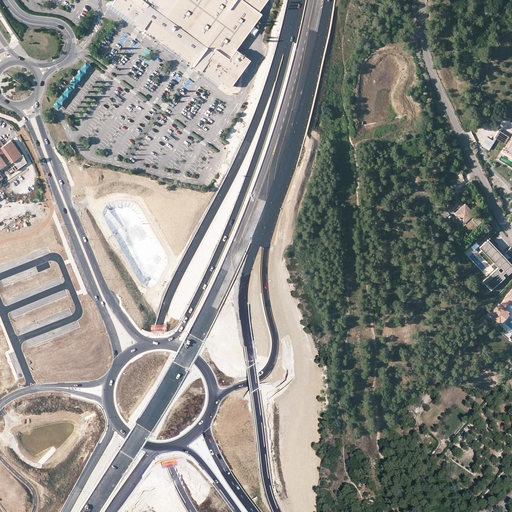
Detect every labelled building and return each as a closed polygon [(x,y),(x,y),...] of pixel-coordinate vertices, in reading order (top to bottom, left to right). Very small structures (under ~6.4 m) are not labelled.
[(114,0),(111,5),(136,23),(136,22),(145,29),(144,29),(190,63),(191,62),(203,71),(202,72),(220,85),(222,82),(232,85),(237,87),(241,72),(246,57),(235,50),(261,15),(259,13),(267,0),(145,0),(145,2),(142,0),(114,0)] [(246,57),(241,72),(250,61),(246,57)] [(190,63),(202,72),(203,71),(191,62),(190,63)] [(89,68),(83,64),(56,103),(61,107),(89,68)] [(229,127),(221,140),(231,147),(239,133),(229,127)] [(511,139),(510,142),(507,140),(509,137),(499,130),(494,137),(496,138),(505,144),(506,143),(509,144),(505,150),(511,154),(511,139)] [(489,150),(494,142),(492,140),(488,137),(482,146),(489,150)] [(0,148),(4,154),(10,162),(8,164),(14,172),(16,171),(15,170),(19,167),(20,168),(26,164),(22,156),(21,156),(11,141),(4,146),(3,146),(0,148)] [(456,196),(445,207),(447,209),(449,211),(451,213),(457,207),(458,208),(454,212),(463,223),(467,219),(468,221),(460,228),(466,234),(473,227),(472,226),(475,223),(476,224),(482,219),(477,213),(470,219),(469,217),(474,213),(464,202),(461,206),(459,205),(462,203),(456,196)] [(447,209),(446,210),(444,208),(441,212),(446,217),(449,214),(448,212),(449,211),(447,209)] [(503,255),(504,254),(490,238),(488,239),(481,245),(500,267),(503,270),(500,273),(497,270),(496,271),(495,270),(494,270),(495,272),(483,282),(491,290),(505,277),(503,275),(505,272),(508,275),(511,270),(511,267),(501,256),(503,255)] [(476,241),(470,246),(473,250),(479,245),(476,241)] [(481,245),(479,247),(498,267),(495,270),(496,271),(500,267),(481,245)] [(501,256),(511,267),(511,264),(503,255),(501,256)] [(499,323),(509,312),(499,303),(490,314),(499,323)]
